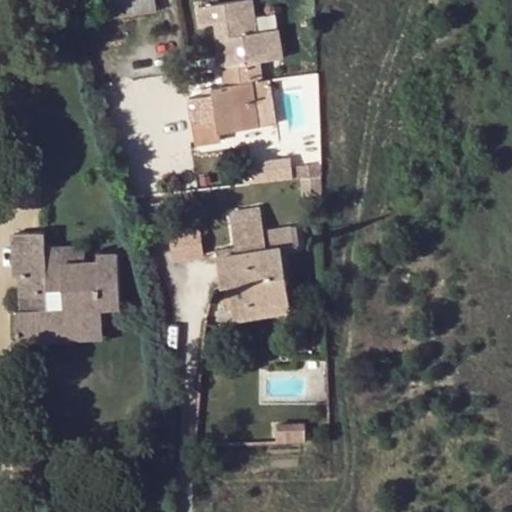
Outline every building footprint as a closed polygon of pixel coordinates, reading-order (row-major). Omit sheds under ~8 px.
[(102,0),(105,19),(154,11),(152,0),(102,0)] [(215,22),(222,67),(262,61),(264,61),(259,31),(253,0),(235,0),(197,6),(200,24),(215,22)] [(280,27),(259,31),(264,61),(285,57),(280,27)] [(262,61),(222,67),(248,64),(251,83),(254,84),(265,82),(262,61)] [(248,64),(222,67),(224,85),(211,89),(211,95),(189,100),(196,148),(221,146),(220,136),(261,127),(254,84),(251,83),(248,64)] [(318,164),(294,166),(296,177),(319,176),(318,164)] [(232,216),(233,226),(264,221),(263,212),(232,216)] [(233,226),(238,258),(283,252),(284,258),(298,256),(294,230),(266,235),(264,221),(233,226)] [(207,226),(175,228),(177,259),(209,256),(207,226)] [(121,306),(120,255),(97,256),(98,263),(87,264),(86,248),(47,250),(47,236),(10,237),(14,277),(28,277),(28,286),(18,286),(20,310),(43,312),(44,343),(68,342),(68,334),(102,333),(102,307),(121,306)] [(229,289),(233,308),(253,304),(255,311),(293,306),(284,258),(283,252),(238,258),(216,262),(224,290),(229,289)] [(253,304),(233,308),(236,326),(295,317),(293,306),(255,311),(253,304)] [(43,312),(20,310),(13,311),(16,344),(44,343),(43,312)] [(277,430),(278,449),(309,448),(308,429),(277,430)]
